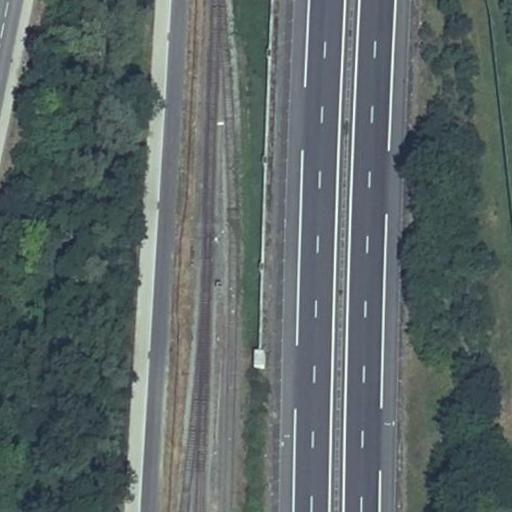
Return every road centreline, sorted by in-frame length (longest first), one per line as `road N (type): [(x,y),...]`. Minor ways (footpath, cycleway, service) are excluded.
road 1 (unclassified): [(150,511),(179,0)]
road 2 (motorway): [(361,511),(377,0)]
road 3 (motorway): [(327,0),(312,511)]
